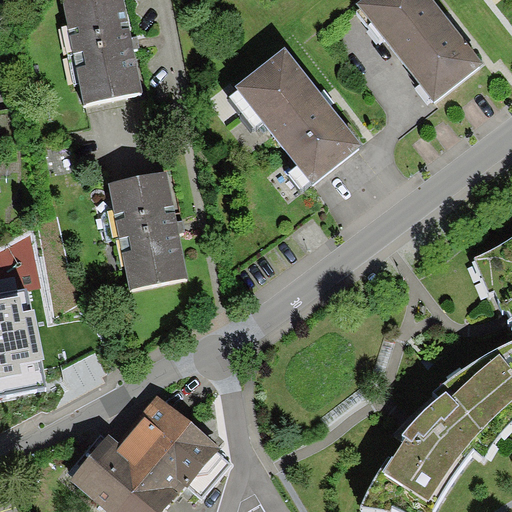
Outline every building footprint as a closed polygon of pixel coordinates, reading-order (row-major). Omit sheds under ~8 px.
[(123,0),(85,0),(64,4),(84,107),(142,96),(123,0)] [(434,0),(366,0),(358,7),(436,102),(485,62),(434,0)] [(286,50),(236,90),(313,186),(364,146),(286,50)] [(168,176),(108,189),(130,293),(190,280),(178,224),(168,176)] [(363,511),(438,511),(451,489),(476,455),(486,464),(505,435),(511,428),(511,244),(504,250),(476,264),(490,301),(496,298),(505,317),(508,316),(511,321),(511,322),(511,324),(510,326),(511,326),(511,347),(480,366),(446,389),(432,402),(415,420),(396,441),(405,448),(394,465),(391,463),(376,486),(363,511)] [(0,400),(46,391),(26,294),(0,299),(0,400)] [(91,454),(70,479),(107,511),(163,511),(187,484),(202,497),(230,463),(215,451),(220,445),(160,396),(120,443),(108,433),(91,454)]
